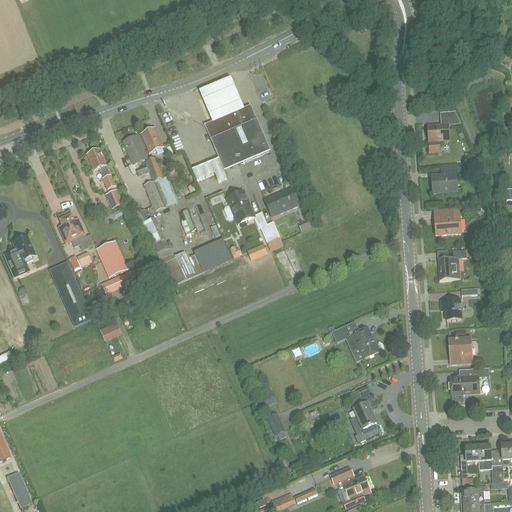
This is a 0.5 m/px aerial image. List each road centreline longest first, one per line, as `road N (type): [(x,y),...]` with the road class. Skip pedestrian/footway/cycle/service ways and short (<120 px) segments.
road 1 (unknown): [(407,238),(0,418)]
road 2 (residential): [(422,427),(397,76),(404,40)]
road 3 (tertiary): [(81,120),(201,79),(326,16)]
